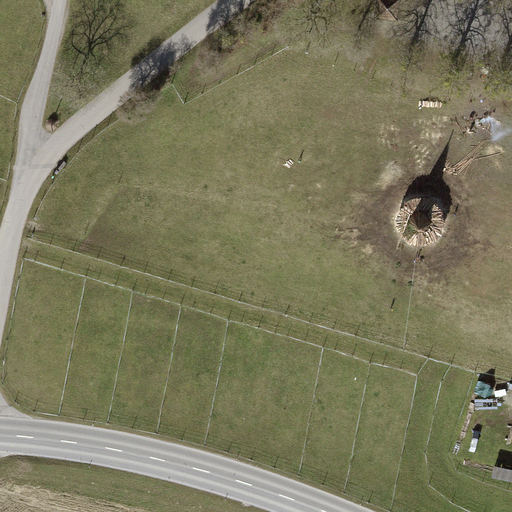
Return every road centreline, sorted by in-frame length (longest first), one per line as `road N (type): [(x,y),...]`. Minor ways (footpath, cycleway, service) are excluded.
road 1 (tertiary): [(0,436),(139,455),(325,511)]
road 2 (residential): [(241,0),(41,161)]
road 3 (residential): [(58,0),(25,135),(41,161)]
road 4 (residential): [(41,161),(19,205),(0,277)]
